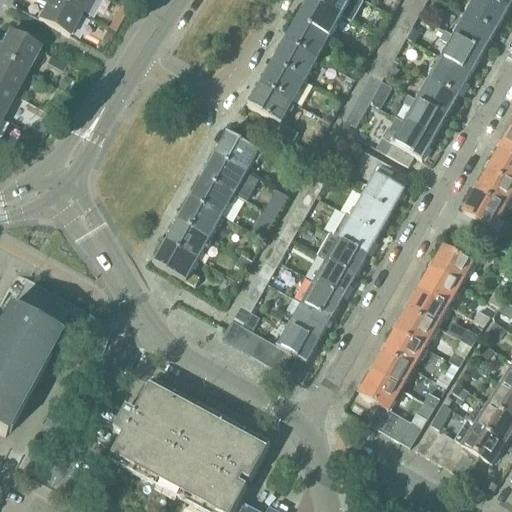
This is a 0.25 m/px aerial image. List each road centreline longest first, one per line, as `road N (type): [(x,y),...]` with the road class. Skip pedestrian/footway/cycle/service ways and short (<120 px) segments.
road 1 (residential): [(305,423),(511,69)]
road 2 (residential): [(305,423),(142,335),(58,184)]
road 3 (unclassified): [(58,184),(180,0)]
